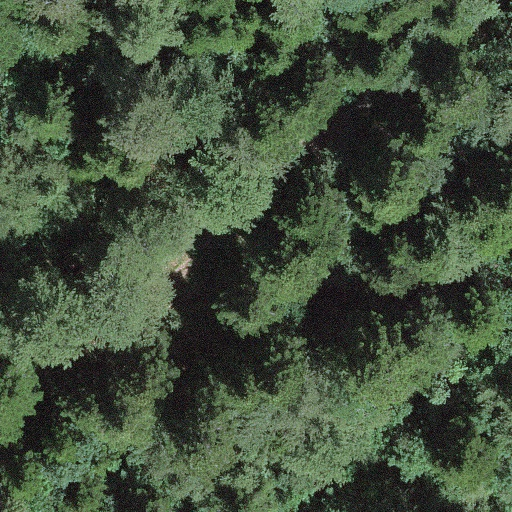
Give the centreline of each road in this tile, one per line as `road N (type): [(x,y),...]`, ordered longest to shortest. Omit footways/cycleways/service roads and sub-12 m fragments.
road 1 (track): [(0,384),(460,0)]
road 2 (track): [(209,206),(383,198)]
